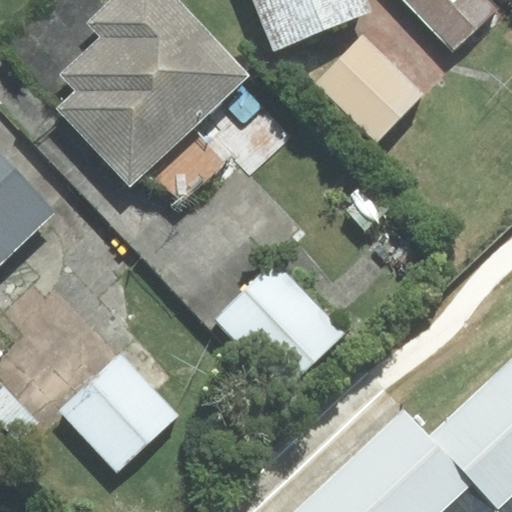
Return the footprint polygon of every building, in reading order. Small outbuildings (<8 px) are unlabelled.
[(263,110),(240,85),(248,77),(173,0),(110,0),(85,25),(97,37),(57,76),(75,95),(55,115),(129,192),(219,105),(242,130),(263,110)] [(360,0),(249,0),(270,54),(367,17),(360,0)] [(418,102),(354,40),(308,86),(372,149),(418,102)] [(0,358),(4,355),(0,351),(0,265),(55,211),(0,155),(0,358)] [(275,266),(216,325),(281,394),(342,337),(275,266)] [(511,346),(432,419),(496,489),(511,475),(511,346)] [(177,418),(119,356),(57,413),(115,475),(177,418)] [(388,417),(285,511),(461,511),(469,504),(388,417)]
